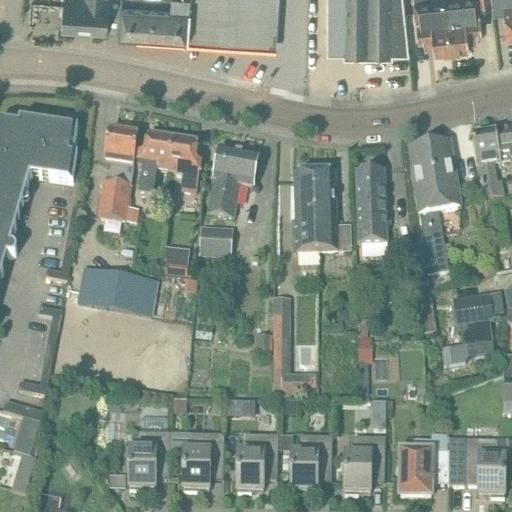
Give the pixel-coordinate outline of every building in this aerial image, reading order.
[(63,0),(61,29),(107,33),(109,0),(63,0)] [(187,40),(188,37),(276,43),(278,23),(279,0),(109,0),(107,33),(119,33),(119,35),(187,40)] [(402,0),(327,0),(327,54),(408,55),(402,0)] [(448,16),(446,0),(431,2),(430,0),(414,0),(415,4),(418,38),(423,38),(424,48),(434,47),(434,51),(452,49),(450,34),(449,34),(448,28),(450,28),(450,22),(448,22),(447,16),(448,16)] [(445,0),(446,0),(448,16),(447,16),(448,22),(450,22),(450,28),(448,28),(449,34),(450,34),(452,49),(469,47),(469,43),(478,42),(477,32),(482,31),(479,8),(492,7),(491,0),(445,0)] [(511,0),(491,0),(492,7),(493,16),(504,14),(505,20),(508,40),(511,39),(511,0)] [(31,33),(59,33),(60,4),(31,4),(31,33)] [(78,129),(21,120),(20,124),(2,122),(1,122),(0,122),(0,258),(0,259),(17,201),(6,198),(12,180),(13,180),(14,169),(50,175),(49,182),(73,185),(78,156),(74,155),(78,129)] [(98,220),(125,224),(128,209),(139,138),(109,133),(106,153),(104,165),(119,168),(116,185),(104,184),(98,220)] [(492,167),(509,164),(504,133),(472,138),(476,158),(478,169),(484,203),(502,200),(500,184),(495,185),(492,167)] [(157,174),(170,176),(168,175),(173,143),(148,139),(145,156),(140,155),(137,171),(144,172),(140,197),(153,200),(157,174)] [(198,147),(173,143),(168,175),(170,176),(183,178),(181,193),(196,195),(198,185),(201,165),(196,164),(198,147)] [(450,143),(408,149),(411,169),(419,216),(438,213),(460,209),(453,162),(450,143)] [(253,189),(255,178),(259,158),(220,150),(214,182),(215,182),(208,216),(234,221),(239,194),(232,192),(233,186),(253,189)] [(358,247),(363,247),(363,259),(388,258),(385,193),(385,173),(356,174),(356,194),(358,247)] [(335,174),(317,175),(319,214),(318,214),(320,255),(351,254),(351,248),(350,228),(337,228),(335,174)] [(319,214),(317,175),(294,176),(297,256),(298,256),(299,268),(321,267),(320,255),(318,214),(319,214)] [(82,207),(74,206),(61,274),(47,272),(46,280),(67,284),(82,207)] [(128,209),(125,224),(137,226),(139,211),(128,209)] [(486,215),(491,247),(507,244),(502,212),(486,215)] [(236,258),(237,229),(203,228),(202,257),(236,258)] [(423,239),(415,240),(421,310),(433,308),(432,308),(426,277),(449,273),(442,236),(423,239)] [(189,262),(163,259),(161,277),(187,280),(189,262)] [(417,278),(416,260),(404,261),(405,279),(417,278)] [(153,319),(159,286),(83,272),(77,305),(153,319)] [(456,304),(462,349),(480,346),(481,354),(494,352),(489,322),(492,322),(491,317),(504,316),(501,297),(456,304)] [(290,397),(290,342),(292,342),(291,300),(273,300),(274,369),(275,369),(275,380),(276,380),(276,397),(290,397)] [(433,308),(421,310),(425,335),(438,332),(434,308),(433,308)] [(62,313),(40,309),(39,317),(52,320),(40,388),(20,384),(19,393),(46,398),(62,313)] [(345,313),(336,322),(347,334),(356,325),(345,313)] [(359,326),(359,340),(368,340),(368,326),(359,326)] [(255,338),(255,354),(272,354),(272,337),(255,338)] [(371,344),(359,344),(359,364),(371,364),(371,344)] [(503,404),(511,405),(511,380),(505,380),(503,404)] [(174,402),(174,416),(186,416),(186,402),(174,402)] [(298,403),(283,403),(283,416),(298,416),(298,403)] [(43,414),(6,404),(3,414),(41,425),(43,414)] [(169,483),(170,436),(138,435),(138,451),(131,451),(130,493),(143,494),(143,491),(155,491),(155,482),(168,482),(168,483),(169,483)] [(222,484),(223,484),(224,437),(192,436),(192,452),(184,452),(183,494),(197,495),(197,492),(209,493),(209,483),(222,483),(222,484)] [(277,486),(278,438),(246,438),(246,454),(239,453),(237,495),(251,496),(251,493),(263,494),(263,484),(276,484),(276,486),(277,486)] [(331,487),(332,439),(300,439),(300,455),(293,454),(291,497),(305,497),(305,495),(317,495),(317,485),(330,485),(330,487),(331,487)] [(383,488),(385,488),(386,441),(353,440),(353,456),(346,456),(345,498),(358,498),(358,496),(370,496),(370,486),(383,486),(383,488)] [(449,455),(449,470),(449,488),(465,488),(465,489),(466,489),(466,488),(479,488),(479,498),(490,498),(490,501),(504,501),(505,460),(510,460),(510,443),(449,442),(449,455)] [(18,443),(14,453),(30,457),(33,447),(18,443)] [(397,469),(397,476),(401,479),(400,499),(431,500),(431,470),(449,470),(449,455),(414,454),(401,454),(401,467),(397,469)] [(32,459),(22,456),(12,492),(26,496),(36,460),(32,459)] [(109,490),(125,491),(126,478),(110,477),(109,488),(109,490)]
